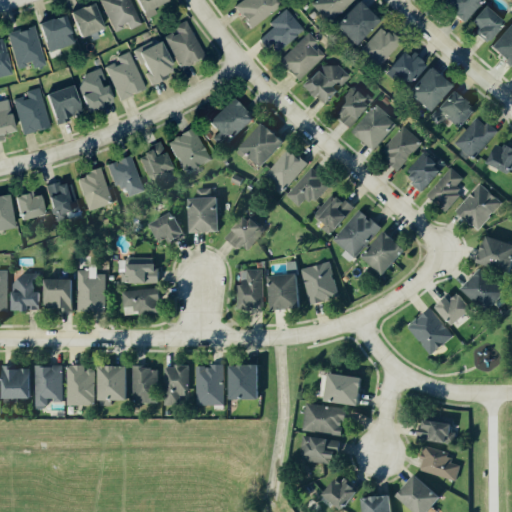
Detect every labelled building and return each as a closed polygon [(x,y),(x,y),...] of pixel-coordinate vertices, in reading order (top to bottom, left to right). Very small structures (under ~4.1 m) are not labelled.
[(103,0),(117,32),(130,26),(132,31),(144,25),(132,0),(103,0)] [(156,9),(171,2),(170,0),(139,0),(149,20),(159,15),(156,9)] [(244,0),(237,4),(251,28),(284,8),(279,0),(244,0)] [(323,0),(317,0),(317,18),(347,18),(347,3),(355,3),(354,0),(338,0),(323,0)] [(468,22),(487,0),(449,0),(446,3),(468,22)] [(359,46),(384,21),(363,1),(339,27),(359,46)] [(485,30),(482,34),(492,41),(508,22),(488,7),(476,22),(485,30)] [(262,40),(277,57),(305,30),(287,10),(271,25),(274,28),(262,40)] [(64,56),(62,49),(77,44),(68,16),(43,24),(54,59),(64,56)] [(208,58),(188,21),(176,28),(178,32),(167,38),(185,70),(208,58)] [(18,69),(34,65),(35,69),(47,66),(37,27),(10,34),(18,69)] [(381,67),(404,44),(385,27),(363,50),(381,67)] [(511,27),(494,47),(511,62),(511,27)] [(326,58),(315,46),(318,43),(310,34),(280,61),(299,82),(326,58)] [(0,78),(14,75),(6,37),(0,37),(0,78)] [(135,50),(142,67),(145,66),(154,88),(166,83),(163,78),(177,72),(163,38),(135,50)] [(398,83),(403,77),(412,85),(429,66),(409,49),(388,75),(398,83)] [(118,58),(121,63),(109,68),(121,101),(147,92),(132,52),(118,58)] [(309,87),(327,104),(352,78),(333,60),(309,87)] [(413,95),(433,112),(456,87),(436,69),(413,95)] [(91,112),(117,105),(111,86),(107,87),(102,70),(80,77),(91,112)] [(352,128),(374,103),(355,86),(333,110),(352,128)] [(58,125),(68,123),(67,118),(85,114),(78,87),(51,93),(58,125)] [(52,128),(41,88),(26,92),(28,97),(16,100),(25,136),(52,128)] [(478,110),(457,92),(442,109),(462,128),(478,110)] [(231,142),(257,119),(238,99),(212,122),(231,142)] [(18,133),(16,114),(10,115),(9,102),(0,102),(0,142),(2,142),(1,135),(18,133)] [(378,150),(400,122),(377,105),(356,133),(378,150)] [(455,143),(473,160),(499,131),(489,122),(485,125),(478,118),(455,143)] [(263,167),(287,142),(266,122),(242,148),(263,167)] [(399,170),(423,143),(405,127),(380,154),(399,170)] [(212,162),(197,129),(171,141),(186,174),(212,162)] [(511,171),(511,146),(498,142),(490,165),(511,171)] [(176,171),(164,145),(140,156),(151,182),(176,171)] [(308,165),(290,149),(266,175),(284,191),(308,165)] [(446,168),(426,150),(407,171),(416,180),(413,184),(423,193),(446,168)] [(107,165),(116,162),(117,164),(119,164),(118,161),(130,157),(143,191),(128,197),(125,188),(120,189),(118,185),(114,186),(107,165)] [(287,195),(299,207),(308,196),(315,202),(331,185),(313,168),(287,195)] [(464,179),(452,168),(429,194),(447,211),(463,193),(456,188),(464,179)] [(78,178),(89,212),(113,204),(102,170),(78,178)] [(242,178),(238,186),(230,182),(233,174),(242,178)] [(67,214),(76,212),(68,183),(49,188),(58,221),(68,219),(67,214)] [(503,204),(482,184),(457,210),(478,230),(503,204)] [(220,197),(213,197),(212,188),(198,189),(198,198),(191,199),(192,232),(221,231),(220,197)] [(354,209),(334,192),(314,216),(325,224),(321,228),(331,236),(354,209)] [(48,216),(44,196),(33,198),(33,194),(18,197),(23,221),(48,216)] [(0,231),(18,229),(12,195),(0,197),(0,231)] [(347,250),(342,256),(353,264),(381,225),(359,209),(335,242),(347,250)] [(186,236),(177,213),(153,222),(162,245),(186,236)] [(264,227),(250,214),(226,238),(240,251),(264,227)] [(365,257),(386,276),(410,250),(389,231),(365,257)] [(511,242),(490,235),(481,262),(511,272),(511,242)] [(311,305),(339,298),(331,262),(302,269),(311,305)] [(466,289),(491,312),(510,292),(485,268),(466,289)] [(106,275),(98,275),(98,269),(79,269),(79,314),(107,313),(106,275)] [(247,270),(248,283),(238,283),(239,312),(264,311),(263,269),(247,270)] [(8,271),(0,271),(0,311),(9,311),(8,271)] [(15,310),(42,310),(42,292),(39,292),(38,273),(22,273),(22,281),(15,281),(15,310)] [(272,275),(274,310),(302,309),(301,274),(272,275)] [(75,280),(47,279),(46,310),(75,310),(75,280)] [(124,290),(124,315),(162,314),(162,289),(124,290)] [(453,300),(448,294),(436,305),(454,327),(475,310),(461,293),(453,300)] [(431,355),(454,338),(432,309),(409,326),(431,355)] [(96,369),(88,369),(88,365),(68,366),(69,406),(97,405),(96,369)] [(196,366),(205,366),(205,368),(210,368),(210,365),(223,365),(223,405),(196,405),(196,366)] [(263,365),(234,365),(233,399),(262,399),(263,365)] [(33,399),(33,369),(12,369),(12,366),(4,366),(5,399),(33,399)] [(63,366),(36,366),(37,406),(49,406),(49,401),(64,401),(63,366)] [(131,401),(131,366),(103,366),(102,400),(131,401)] [(191,366),(167,366),(166,402),(190,402),(191,366)] [(160,404),(160,368),(135,367),(135,403),(160,404)] [(366,377),(332,374),(329,402),(363,406),(366,377)] [(344,437),(348,409),(308,403),(304,430),(344,437)] [(453,445),(457,425),(425,419),(421,439),(453,445)] [(302,463),(338,464),(339,439),(303,437),(302,463)] [(420,458),(424,446),(448,453),(447,456),(452,458),(450,463),(460,466),(455,481),(419,470),(423,459),(420,458)] [(427,511),(440,498),(414,475),(395,496),(413,511),(427,511)] [(344,511),(361,491),(343,476),(326,496),(344,511)] [(394,511),(393,495),(365,499),(366,511),(394,511)]
